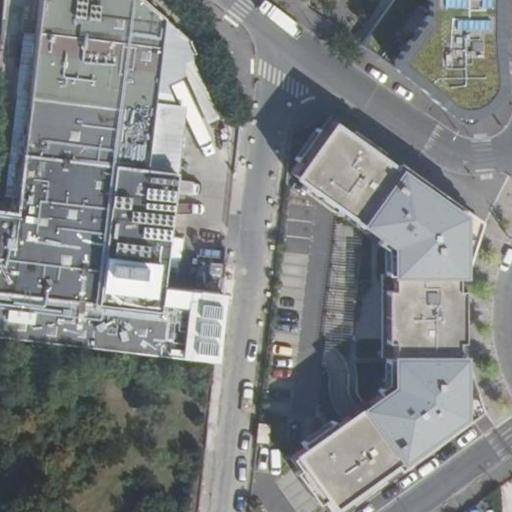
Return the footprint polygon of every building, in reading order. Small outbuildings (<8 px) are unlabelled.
[(41,0),(33,62),(157,77),(163,15),(144,0),(41,0)] [(495,0),(393,0),(362,44),(472,120),(496,86),(495,0)] [(0,305),(94,316),(96,300),(159,307),(162,281),(175,171),(146,167),(157,77),(33,62),(15,208),(0,206),(0,305)] [(486,223),(334,118),(295,175),(386,238),(380,392),(290,458),(328,511),(334,511),(483,405),(472,376),(464,340),(462,313),(467,276),(475,246),(486,223)] [(0,334),(216,360),(222,293),(162,281),(159,307),(96,300),(94,316),(0,305),(0,334)]
